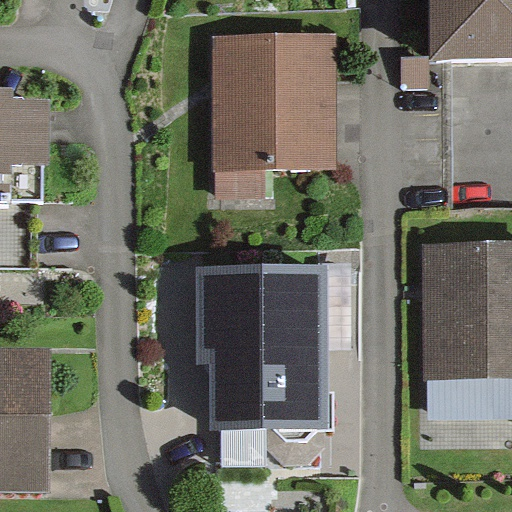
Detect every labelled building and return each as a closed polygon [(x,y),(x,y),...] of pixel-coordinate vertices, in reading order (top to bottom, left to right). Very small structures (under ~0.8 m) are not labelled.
[(511,0),(455,0),(457,50),(511,48),(511,0)] [(335,38),(211,41),(215,203),(266,202),(265,176),(339,174),(335,38)] [(52,101),(0,101),(0,210),(53,210),(52,101)] [(511,250),(445,253),(449,385),(511,383),(511,250)] [(342,275),(226,276),(227,355),(249,354),(250,428),(344,427),(342,275)] [(41,357),(0,357),(0,484),(42,485),(41,357)]
